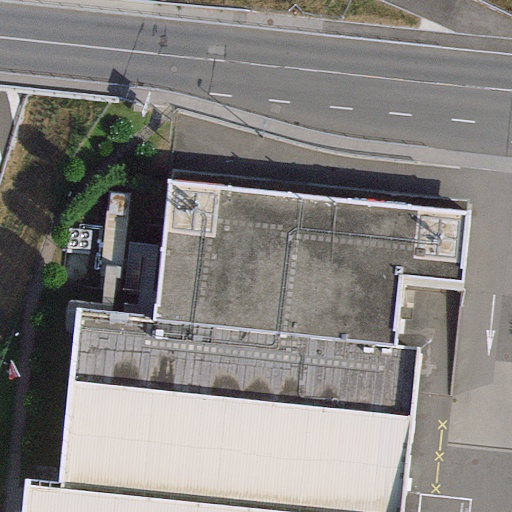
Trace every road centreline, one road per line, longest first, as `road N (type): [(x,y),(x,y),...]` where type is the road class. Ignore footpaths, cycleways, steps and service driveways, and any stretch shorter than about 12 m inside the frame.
road 1 (tertiary): [(218,63),(511,135)]
road 2 (secondary): [(218,63),(0,41)]
road 3 (secondary): [(354,78),(511,103)]
road 4 (secondary): [(511,80),(354,78)]
road 5 (secondary): [(354,78),(218,63)]
